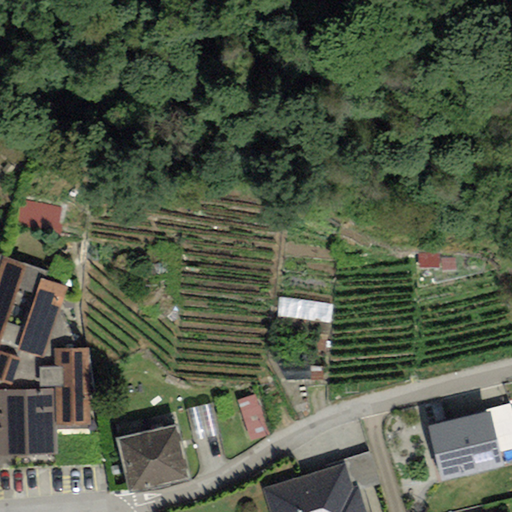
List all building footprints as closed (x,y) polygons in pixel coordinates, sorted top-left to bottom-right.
[(45,272),(2,257),(0,262),(0,381),(9,384),(18,358),(0,352),(0,340),(19,347),(18,350),(42,358),(66,287),(43,280),(45,272)] [(89,349),(54,349),(54,367),(40,367),(40,388),(55,388),(56,428),(90,428),(89,349)] [(40,388),(0,389),(0,457),(56,456),(56,428),(55,388),(40,388)] [(256,396),(238,402),(251,441),(269,436),(256,396)] [(213,403),(186,410),(194,441),(221,435),(213,403)] [(485,409),(486,413),(490,412),(500,453),(511,450),(511,412),(510,404),(485,409)] [(428,427),(441,482),(503,467),(500,453),(490,412),(486,413),(428,427)] [(176,425),(115,440),(129,497),(189,482),(176,425)] [(343,460),(345,464),(351,486),(356,484),(358,490),(380,484),(371,452),(343,460)] [(364,511),(358,490),(356,484),(351,486),(345,464),(263,490),(270,511),(364,511)]
